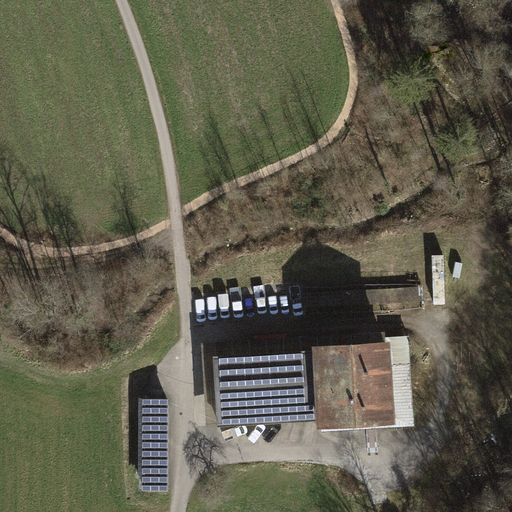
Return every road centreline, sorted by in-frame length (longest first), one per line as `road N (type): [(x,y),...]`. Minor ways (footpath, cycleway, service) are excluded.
road 1 (track): [(122,0),(163,136),(187,312)]
road 2 (residential): [(187,312),(188,414),(177,511)]
road 3 (track): [(0,270),(83,263),(179,239)]
